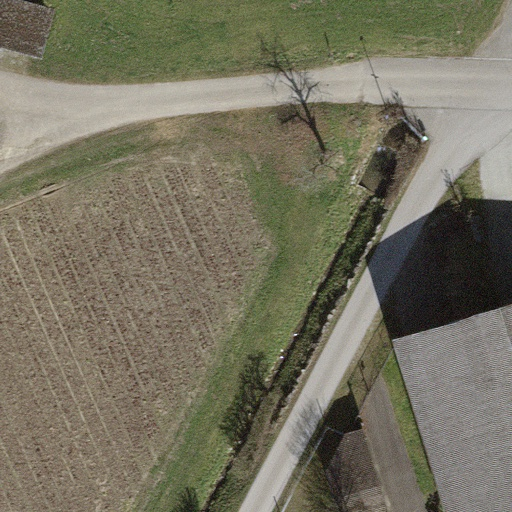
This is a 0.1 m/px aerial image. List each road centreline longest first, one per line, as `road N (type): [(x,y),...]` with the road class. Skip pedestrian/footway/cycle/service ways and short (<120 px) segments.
road 1 (unclassified): [(481,85),(253,511)]
road 2 (track): [(481,85),(351,79),(130,106)]
road 3 (track): [(130,106),(0,150)]
road 4 (track): [(130,106),(0,90)]
